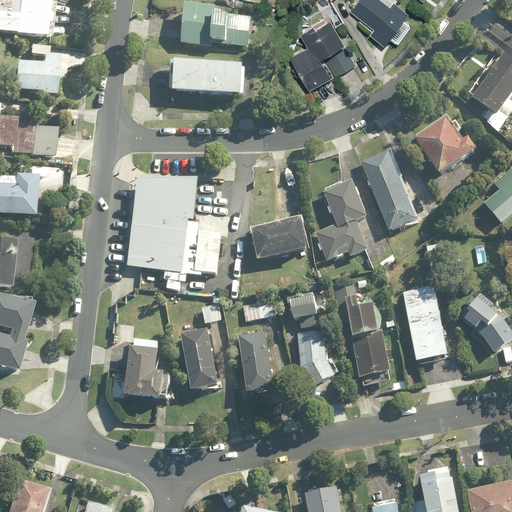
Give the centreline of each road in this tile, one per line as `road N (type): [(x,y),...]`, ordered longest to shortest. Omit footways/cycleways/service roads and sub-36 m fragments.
road 1 (residential): [(472,0),(396,91),(334,129),(278,140),(107,139)]
road 2 (residential): [(175,473),(511,402)]
road 3 (residential): [(107,139),(69,442)]
road 4 (residential): [(122,0),(107,139)]
